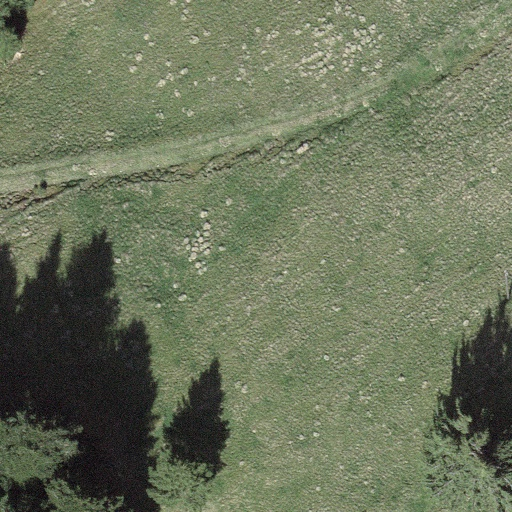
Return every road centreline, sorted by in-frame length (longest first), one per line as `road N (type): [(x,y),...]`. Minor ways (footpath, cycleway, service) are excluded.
road 1 (track): [(511,7),(408,75),(343,101),(0,178)]
road 2 (track): [(413,511),(464,458),(511,425)]
